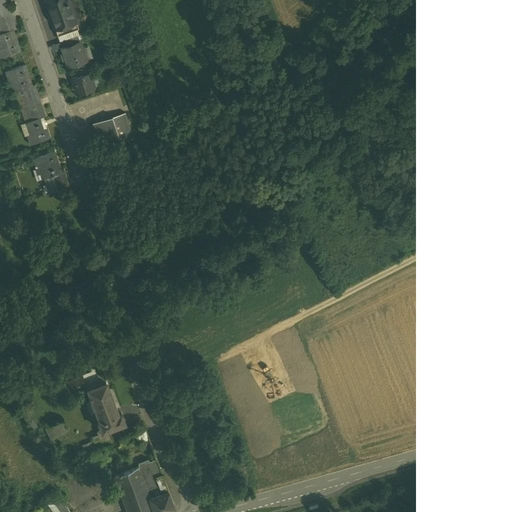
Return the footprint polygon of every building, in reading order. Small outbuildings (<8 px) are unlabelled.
[(45,0),(55,28),(76,21),(73,13),(72,13),(68,2),(69,1),(68,0),(45,0)] [(0,8),(0,15),(10,12),(8,6),(0,8)] [(10,12),(0,15),(0,22),(12,18),(10,12)] [(16,28),(12,18),(0,22),(0,56),(20,49),(13,29),(16,28)] [(76,21),(55,28),(59,41),(65,39),(78,34),(80,34),(76,21)] [(78,34),(65,39),(67,45),(80,41),(78,34)] [(67,45),(61,47),(68,66),(86,60),(80,41),(67,45)] [(11,80),(17,97),(37,89),(35,84),(29,86),(25,74),(29,73),(26,64),(4,71),(8,81),(11,80)] [(87,66),(75,70),(77,76),(89,72),(87,66)] [(77,76),(72,78),(77,92),(94,87),(89,72),(77,76)] [(17,97),(20,106),(40,99),(37,89),(17,97)] [(20,106),(22,113),(43,105),(40,99),(20,106)] [(22,113),(30,134),(27,135),(30,144),(51,137),(48,129),(45,130),(40,117),(46,115),(43,105),(22,113)] [(125,112),(92,123),(100,148),(133,138),(125,112)] [(54,151),(33,158),(40,179),(45,177),(47,183),(56,180),(57,183),(67,180),(64,171),(60,172),(54,151)] [(56,180),(47,183),(50,193),(69,187),(67,180),(57,183),(56,180)] [(29,222),(21,224),(26,242),(34,239),(29,222)] [(60,398),(85,389),(107,381),(104,368),(55,384),(60,398)] [(107,381),(85,389),(100,432),(110,428),(122,424),(107,381)] [(63,422),(45,430),(50,441),(68,433),(63,422)] [(145,427),(127,436),(133,447),(149,439),(145,427)] [(115,441),(110,428),(100,432),(92,437),(94,442),(82,446),(87,455),(90,453),(103,447),(115,441)] [(108,459),(103,447),(90,453),(96,465),(108,459)] [(149,461),(147,459),(138,463),(139,466),(138,466),(147,489),(158,485),(152,470),(159,467),(156,459),(149,461)] [(138,466),(114,476),(127,511),(154,511),(150,497),(147,489),(138,466)] [(158,485),(147,489),(150,497),(154,511),(167,511),(172,510),(174,506),(171,497),(172,497),(171,495),(170,495),(168,489),(167,486),(159,467),(152,470),(158,485)] [(69,511),(57,494),(50,499),(59,511),(69,511)]
